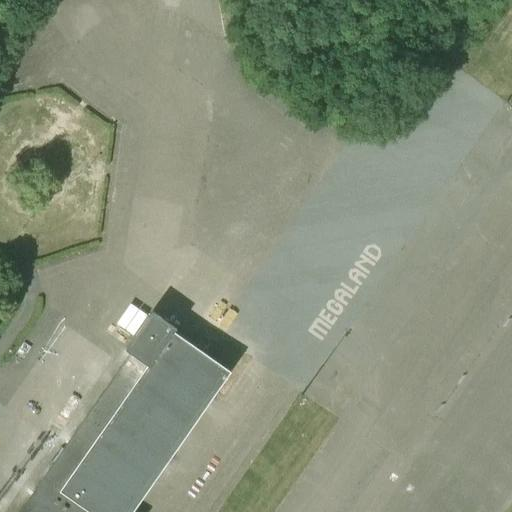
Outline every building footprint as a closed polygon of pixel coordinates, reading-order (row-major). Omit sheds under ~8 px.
[(46,35),(46,78),(67,78),(67,35),(46,35)] [(453,194),(487,217),(502,194),(468,172),(453,194)] [(41,238),(77,237),(76,205),(40,206),(41,238)] [(131,511),(230,371),(174,332),(178,328),(152,310),(125,349),(131,353),(19,511),(131,511)] [(19,385),(0,415),(0,445),(14,454),(0,476),(0,495),(19,507),(74,419),(19,385)] [(288,424),(296,431),(293,435),(300,440),(320,414),(335,426),(348,408),(318,385),(288,424)] [(479,511),(481,509),(463,508),(464,501),(455,497),(441,508),(443,480),(405,460),(386,496),(402,505),(415,494),(426,499),(419,511),(479,511)] [(256,511),(273,511),(276,508),(264,500),(256,511)]
